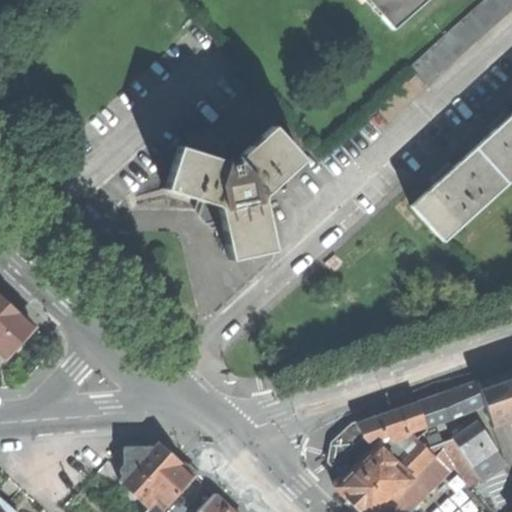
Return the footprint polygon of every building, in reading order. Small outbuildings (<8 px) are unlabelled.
[(365,0),(392,30),(425,0),(365,0)] [(511,0),(484,0),(410,66),(412,69),(427,85),(511,9),(511,0)] [(426,87),(414,73),(377,106),(389,120),(426,87)] [(442,176),(410,206),(442,241),(511,177),(511,112),(499,125),(442,176)] [(178,146),(164,189),(215,205),(217,206),(218,207),(229,259),(272,250),(262,199),(262,195),(302,159),(271,126),(232,161),(228,162),(178,146)] [(10,305),(0,295),(0,352),(5,357),(33,328),(10,305)] [(511,369),(506,372),(476,382),(492,426),(511,419),(511,369)] [(457,388),(416,403),(423,425),(447,416),(446,414),(463,408),(457,388)] [(416,403),(359,423),(362,435),(365,439),(373,446),(376,443),(378,445),(387,438),(423,425),(416,403)] [(334,453),(339,459),(353,447),(365,439),(362,435),(359,423),(353,425),(337,439),(335,447),(334,453)] [(453,439),(480,478),(481,480),(505,464),(477,423),(464,431),(453,439)] [(468,486),(480,478),(453,439),(450,434),(427,450),(415,438),(393,460),(378,445),(376,443),(373,446),(334,486),(352,504),(360,511),(378,511),(381,509),(384,511),(407,511),(455,466),(468,486)] [(118,481),(148,508),(151,511),(191,511),(182,503),(186,499),(177,492),(193,475),(176,459),(164,448),(124,448),(124,465),(121,467),(120,469),(120,471),(121,473),(122,474),(124,475),(118,481)] [(433,511),(482,511),(487,508),(463,484),(433,511)] [(233,511),(227,506),(214,493),(196,511),(233,511)] [(12,511),(13,511),(0,499),(0,511),(12,511)]
